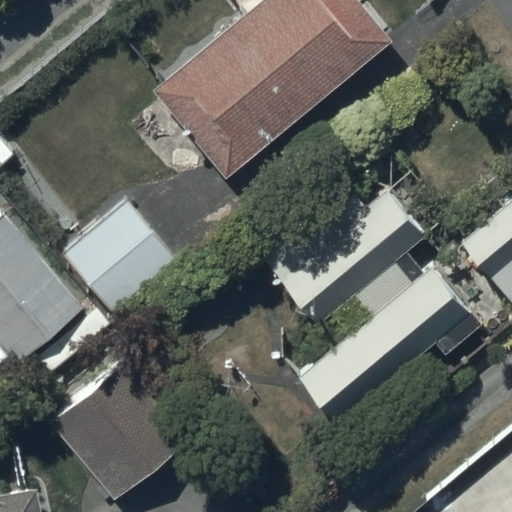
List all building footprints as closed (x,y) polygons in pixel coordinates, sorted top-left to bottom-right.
[(245,0),(150,78),(224,167),(392,29),(368,0),(245,0)] [(365,151),(255,244),(317,317),(354,285),(371,304),(299,365),(337,410),(435,327),(446,340),(480,311),(431,253),(424,260),(407,240),(427,224),(365,151)] [(511,187),(460,231),(511,292),(511,291),(511,187)] [(124,190),(60,243),(107,300),(172,248),(124,190)] [(3,204),(0,206),(0,335),(13,351),(80,294),(3,204)] [(130,342),(47,409),(113,490),(195,423),(130,342)] [(0,511),(44,511),(38,476),(0,482),(0,511)]
